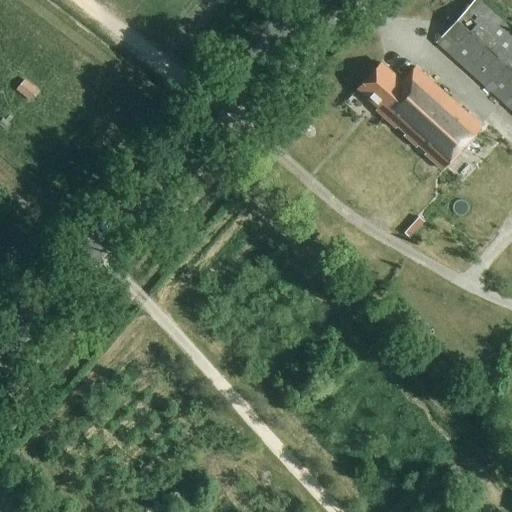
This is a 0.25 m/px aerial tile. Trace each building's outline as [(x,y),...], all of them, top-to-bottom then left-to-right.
[(444,0),(437,0),(431,13),(446,20),(454,4),(444,0)] [(511,109),(511,30),(477,0),(474,0),(437,43),(511,109)] [(375,75),(361,91),(383,111),(381,113),(389,120),(444,168),(481,126),(417,70),(407,82),(405,83),(384,65),(381,65),(374,72),(375,75)] [(30,101),(38,91),(24,80),(16,90),(30,101)] [(448,201),(445,204),(488,242),(491,240),(511,215),(511,152),(500,142),(448,201)]
